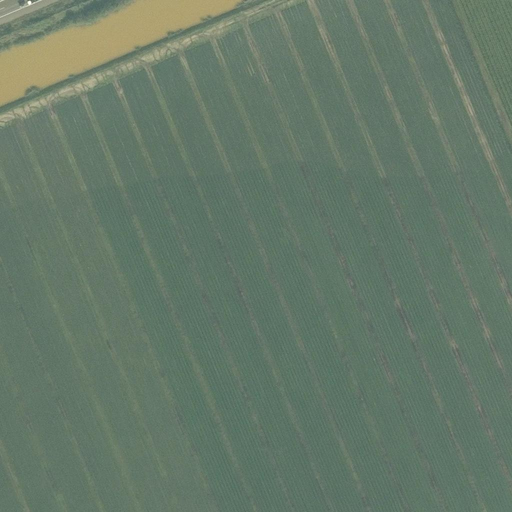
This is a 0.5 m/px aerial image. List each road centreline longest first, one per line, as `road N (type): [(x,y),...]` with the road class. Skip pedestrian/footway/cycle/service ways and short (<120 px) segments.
road 1 (track): [(283,0),(0,118)]
road 2 (track): [(455,0),(511,137)]
